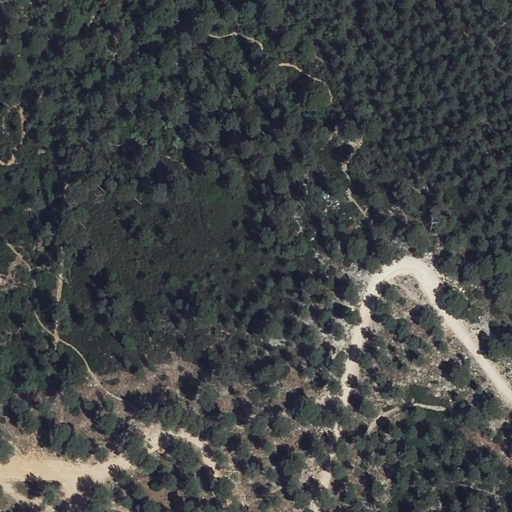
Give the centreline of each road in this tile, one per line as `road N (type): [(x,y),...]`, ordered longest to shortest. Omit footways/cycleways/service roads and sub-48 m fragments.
road 1 (track): [(511,394),(424,282),(397,268),(371,277),(347,348),(345,422),(319,511)]
road 2 (track): [(97,461),(346,391)]
road 3 (track): [(215,511),(197,481),(126,462),(0,460)]
